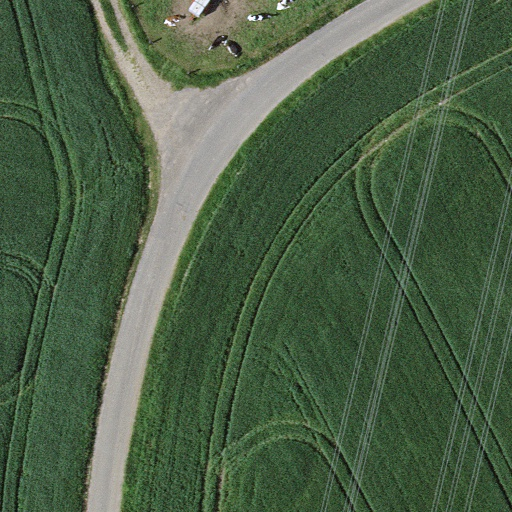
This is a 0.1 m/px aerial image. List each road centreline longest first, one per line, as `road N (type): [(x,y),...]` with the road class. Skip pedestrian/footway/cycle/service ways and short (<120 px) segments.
road 1 (unclassified): [(405,0),(283,79),(208,156),(150,284),(105,511)]
road 2 (track): [(208,156),(130,58),(104,0)]
